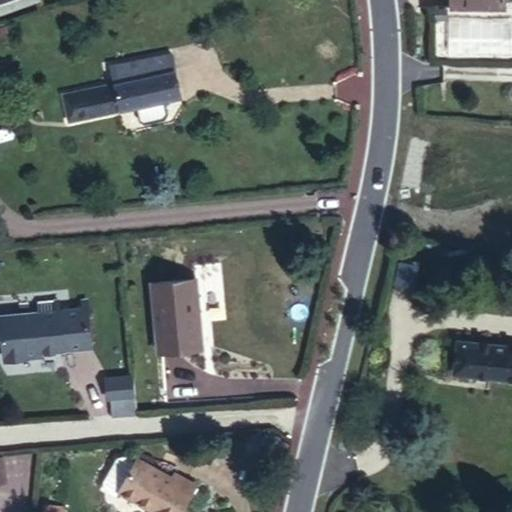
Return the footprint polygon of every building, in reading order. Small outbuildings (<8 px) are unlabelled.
[(38,0),(0,0),(0,15),(39,3),(38,0)] [(503,0),(452,0),(452,5),(503,9),(503,0)] [(122,83),(60,93),(64,118),(185,97),(178,54),(118,63),(122,83)] [(158,288),(162,358),(207,354),(201,284),(158,288)] [(42,313),(3,317),(7,357),(12,361),(25,360),(29,354),(94,348),(90,308),(62,311),(61,301),(41,303),(42,313)] [(511,344),(469,339),(465,374),(511,379),(511,344)] [(135,380),(109,384),(111,403),(137,400),(135,380)] [(13,461),(0,462),(0,487),(15,486),(13,461)] [(117,511),(122,511),(123,511),(125,511),(196,511),(202,501),(185,492),(182,499),(141,476),(139,480),(127,473),(122,475),(107,503),(109,508),(117,511)]
